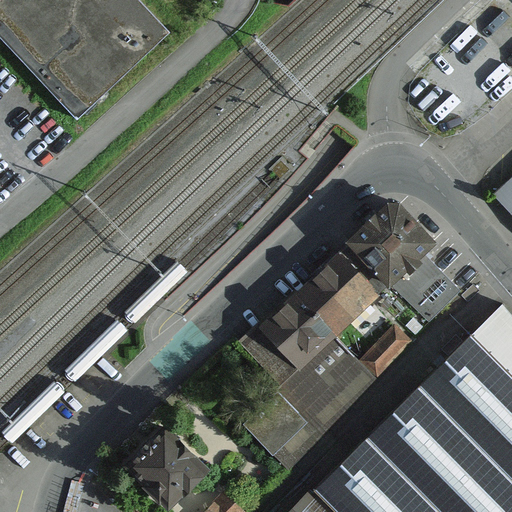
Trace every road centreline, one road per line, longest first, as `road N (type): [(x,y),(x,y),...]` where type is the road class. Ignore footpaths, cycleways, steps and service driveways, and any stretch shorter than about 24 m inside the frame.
road 1 (residential): [(388,167),(358,180),(68,465),(52,511)]
road 2 (residential): [(0,223),(238,0)]
road 3 (residential): [(388,167),(413,170),(441,192),(511,270)]
